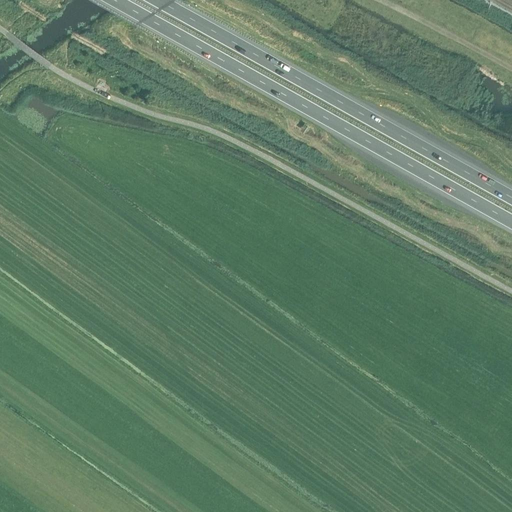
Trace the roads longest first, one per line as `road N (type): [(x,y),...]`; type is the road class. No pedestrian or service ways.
road 1 (trunk): [(114,0),(511,221)]
road 2 (trunk): [(511,198),(156,0)]
road 3 (track): [(511,68),(381,0)]
